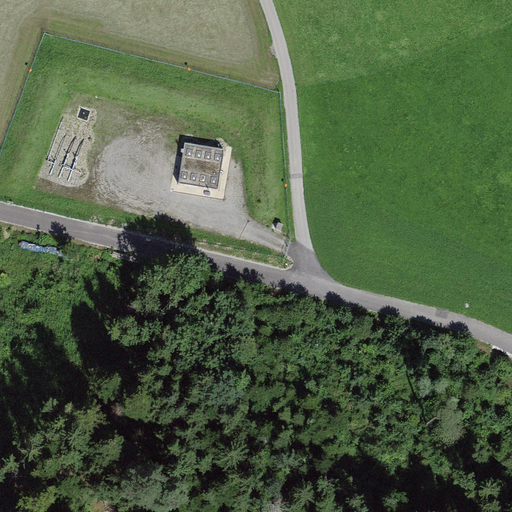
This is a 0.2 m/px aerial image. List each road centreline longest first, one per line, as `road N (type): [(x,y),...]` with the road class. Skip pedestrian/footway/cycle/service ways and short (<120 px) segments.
road 1 (track): [(322,289),(0,211)]
road 2 (track): [(267,0),(283,46),(307,253),(322,289)]
road 3 (track): [(322,289),(481,328),(511,344)]
